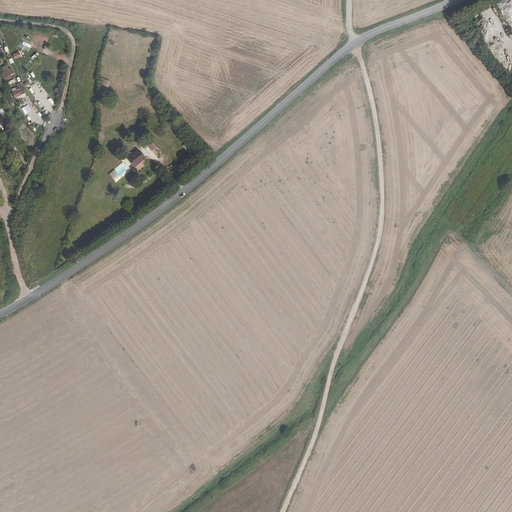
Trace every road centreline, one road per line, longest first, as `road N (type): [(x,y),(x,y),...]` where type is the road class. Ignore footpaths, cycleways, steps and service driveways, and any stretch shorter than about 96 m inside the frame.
road 1 (track): [(355,42),(375,114),(380,227),(306,455),(279,511)]
road 2 (secondary): [(355,42),(186,189),(0,314)]
road 3 (track): [(511,186),(471,245),(454,232),(443,235),(349,378),(328,382)]
